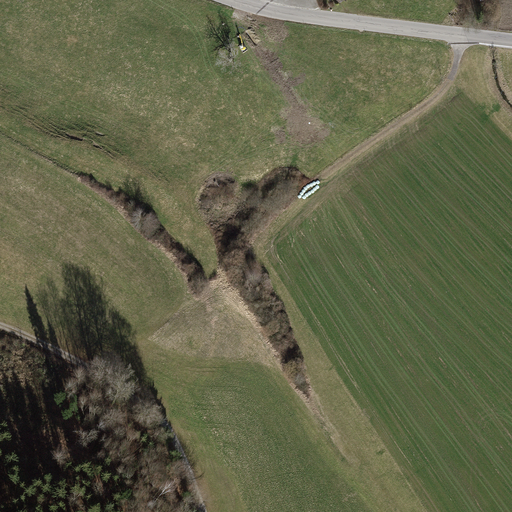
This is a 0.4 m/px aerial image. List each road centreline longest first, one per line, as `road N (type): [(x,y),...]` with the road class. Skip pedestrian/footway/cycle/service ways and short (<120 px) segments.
road 1 (track): [(202,511),(175,442),(138,399),(0,326)]
road 2 (tertiary): [(230,0),(511,41)]
road 3 (track): [(257,244),(305,194),(429,106),(457,61)]
